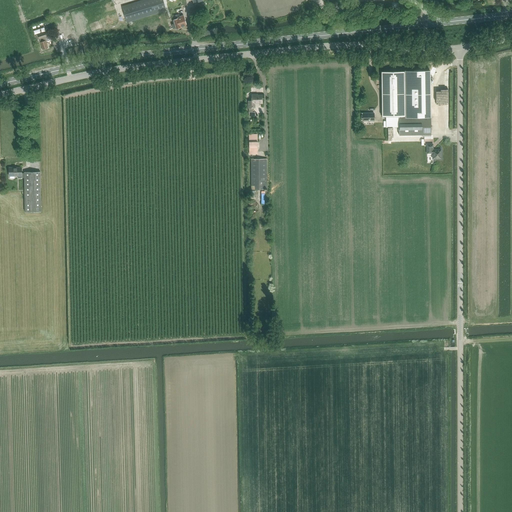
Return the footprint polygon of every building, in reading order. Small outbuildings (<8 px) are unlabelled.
[(162,0),(143,0),(122,6),(127,22),(166,10),(162,0)] [(179,16),(174,17),(172,18),(174,24),(172,25),(173,28),(175,28),(175,29),(181,27),(180,26),(186,25),(183,15),(179,16)] [(39,39),(40,42),(42,49),(48,48),(45,40),(48,40),(45,32),(37,34),(38,34),(35,35),(36,40),(39,39)] [(430,70),(404,71),(405,72),(405,116),(405,117),(430,117),(430,70)] [(405,72),(381,72),(382,117),(386,117),(386,127),(399,127),(399,116),(405,116),(405,72)] [(251,102),(248,102),(248,108),(248,112),(249,116),(255,116),(255,112),(253,112),(252,108),(253,108),(253,103),(261,103),(261,95),(257,95),(251,95),(251,102)] [(363,113),(363,121),(374,121),(374,113),(363,113)] [(432,126),(400,125),(400,135),(432,135),(432,126)] [(257,133),(249,134),(249,153),(258,153),(257,133)] [(427,144),(427,153),(432,153),(432,158),(441,158),(441,149),(433,149),(433,144),(427,144)] [(266,159),(250,159),(251,190),(254,190),(266,190),(266,159)] [(21,167),(9,167),(9,176),(18,176),(18,178),(24,178),(24,173),(21,173),(21,167)] [(24,172),(24,173),(24,178),(25,212),(41,212),(40,171),(24,172)]
